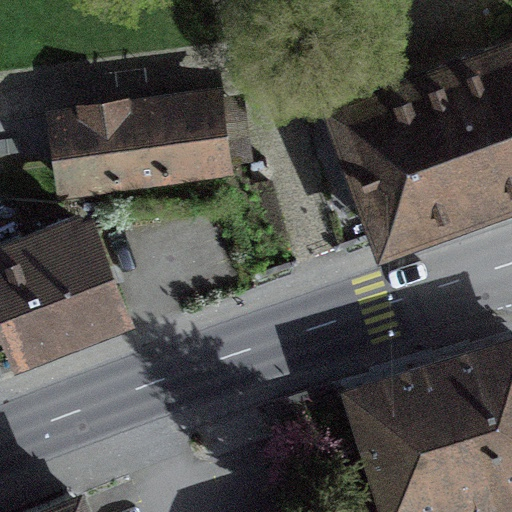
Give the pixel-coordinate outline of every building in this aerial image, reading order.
[(511,187),(511,41),(336,103),(382,233),(485,197),(511,187)] [(226,168),(215,83),(51,104),(62,190),(226,168)] [(126,323),(86,213),(0,243),(0,304),(20,361),(126,323)] [(511,334),(347,384),(385,511),(425,511),(467,500),(470,511),(496,511),(511,507),(511,334)] [(239,419),(203,432),(213,458),(249,445),(239,419)] [(376,511),(371,497),(330,511),(376,511)] [(80,511),(76,501),(49,511),(80,511)]
